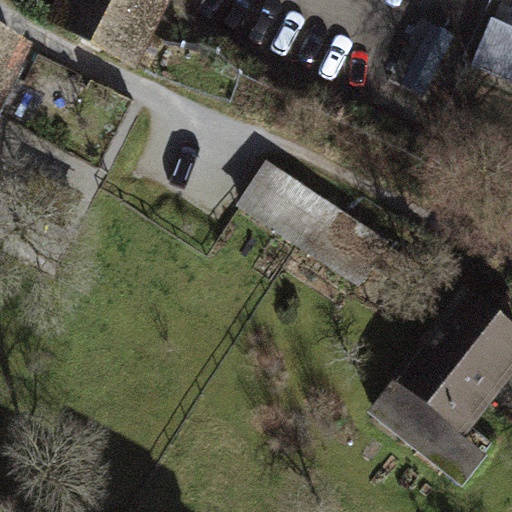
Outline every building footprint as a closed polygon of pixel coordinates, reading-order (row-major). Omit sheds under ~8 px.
[(59,0),(53,13),(139,59),(170,0),(59,0)] [(476,65),(511,80),(511,23),(497,17),(476,65)] [(440,76),(473,60),(458,29),(426,45),(440,76)] [(0,40),(0,132),(38,60),(0,40)] [(387,421),(467,483),(492,451),(479,441),(511,399),(511,329),(479,304),(387,421)]
